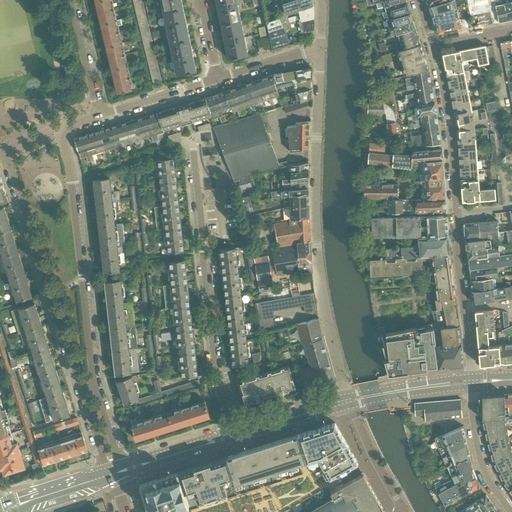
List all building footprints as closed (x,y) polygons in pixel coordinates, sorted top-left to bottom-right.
[(115,0),(98,0),(95,1),(97,10),(96,10),(96,13),(97,16),(99,15),(101,24),(114,21),(113,13),(114,13),(115,13),(114,9),(112,3),(116,2),(115,0)] [(157,81),(137,0),(132,0),(153,83),(157,81)] [(141,0),(137,0),(157,81),(161,80),(141,0)] [(180,0),(160,0),(163,13),(183,9),(180,0)] [(281,0),(285,13),(298,9),(301,8),(300,0),(281,0)] [(300,0),(301,8),(313,5),(312,0),(300,0)] [(365,0),(367,6),(376,3),(377,9),(385,7),(406,1),(405,0),(365,0)] [(431,14),(435,24),(466,17),(477,15),(479,26),(499,22),(494,0),(450,0),(428,7),(431,14)] [(494,0),(499,22),(507,21),(503,0),(494,0)] [(503,0),(507,21),(511,19),(511,1),(511,0),(503,0)] [(385,7),(388,19),(390,19),(410,13),(406,1),(385,7)] [(237,3),(217,8),(218,12),(221,25),(241,21),(237,3)] [(300,15),(287,18),(289,22),(313,16),(313,5),(301,8),(298,9),(300,15)] [(183,9),(163,13),(166,28),(186,24),(183,9)] [(386,20),(388,28),(413,21),(410,13),(390,19),(388,19),(386,20)] [(299,32),(299,33),(314,29),(313,16),(289,22),(287,18),(286,15),(280,18),(266,23),(269,37),(271,50),(272,51),(289,46),(284,28),(289,25),(290,29),(298,27),(299,32)] [(466,17),(435,24),(437,34),(461,30),(468,28),(466,17)] [(114,21),(101,24),(103,33),(101,33),(102,36),(102,38),(104,38),(106,47),(120,43),(118,36),(120,35),(120,36),(119,31),(118,27),(118,28),(116,28),(114,21)] [(241,21),(221,25),(224,37),(225,42),(244,38),(241,21)] [(391,32),(392,36),(397,34),(415,28),(413,21),(388,28),(390,32),(391,32)] [(186,24),(166,28),(169,38),(171,38),(172,43),(189,40),(187,29),(186,24)] [(397,34),(399,42),(418,36),(415,28),(397,34)] [(399,42),(402,50),(420,44),(418,36),(399,42)] [(271,50),(269,37),(256,40),(259,53),(271,50)] [(225,42),(228,59),(235,57),(235,58),(238,57),(248,55),(244,38),(225,42)] [(173,48),(171,48),(173,59),(192,55),(191,50),(189,40),(172,43),(173,48)] [(506,50),(511,49),(511,40),(500,42),(501,51),(506,50)] [(378,44),(381,52),(387,50),(384,42),(378,44)] [(120,43),(106,47),(108,55),(107,56),(107,59),(108,61),(110,61),(112,69),(125,66),(123,59),(125,58),(126,58),(125,54),(124,50),(122,51),(120,43)] [(405,75),(414,73),(428,70),(420,44),(402,50),(397,51),(400,59),(401,59),(402,59),(403,60),(402,60),(404,66),(405,67),(404,68),(403,69),(405,75)] [(485,45),(475,48),(477,58),(478,65),(488,63),(489,67),(496,66),(492,46),(485,47),(485,45)] [(443,58),(446,75),(464,71),(462,61),(477,58),(475,48),(442,54),(443,58)] [(389,54),(382,56),(385,66),(390,64),(391,62),(392,62),(389,54)] [(196,71),(192,55),(173,59),(174,61),(176,75),(187,73),(190,73),(190,72),(196,71)] [(125,66),(112,69),(114,78),(112,78),(113,81),(113,84),(115,84),(117,92),(128,90),(131,89),(129,82),(131,81),(130,77),(129,73),(128,73),(127,73),(125,66)] [(311,68),(273,75),(276,88),(286,85),(312,79),(313,69),(311,68)] [(405,79),(406,83),(430,79),(428,70),(414,73),(414,74),(413,74),(413,78),(405,79)] [(446,75),(448,84),(466,81),(464,71),(446,75)] [(273,75),(265,77),(274,104),(277,103),(275,98),(279,96),(277,90),(276,88),(273,75)] [(265,77),(257,80),(264,102),(269,100),(270,105),(274,104),(265,77)] [(311,88),(312,79),(286,85),(287,89),(290,88),(292,93),(295,92),(311,88)] [(415,88),(415,89),(431,86),(430,79),(406,83),(407,90),(415,88)] [(257,80),(249,83),(258,110),(261,109),(259,103),(264,102),(257,80)] [(448,84),(450,94),(468,91),(466,81),(448,84)] [(249,83),(241,86),(248,107),(253,106),(255,111),(258,110),(249,83)] [(241,86),(233,89),(242,115),(245,114),(243,109),(248,107),(241,86)] [(408,95),(408,98),(433,94),(431,86),(415,89),(416,93),(408,95)] [(311,98),(311,88),(295,92),(296,97),(285,101),(280,102),(282,107),(283,106),(290,104),(307,99),(311,98)] [(233,89),(225,91),(232,113),(237,111),(239,117),(242,115),(233,89)] [(225,91),(215,95),(224,122),(227,121),(225,115),(232,113),(225,91)] [(450,94),(452,104),(470,101),(468,91),(450,94)] [(417,101),(418,105),(434,102),(433,94),(408,98),(408,99),(405,99),(405,103),(417,101)] [(215,95),(206,98),(212,116),(213,120),(219,117),(221,123),(224,122),(215,95)] [(206,98),(196,101),(202,119),(212,116),(206,98)] [(196,101),(187,104),(192,122),(202,119),(196,101)] [(452,104),(454,114),(472,111),(470,101),(452,104)] [(501,109),(499,101),(486,103),(487,112),(501,109)] [(420,115),(436,113),(437,112),(435,102),(434,102),(418,105),(416,105),(418,115),(420,115)] [(397,133),(396,128),(395,123),(395,122),(396,122),(395,120),(395,117),(394,117),(394,114),(393,112),(393,111),(392,111),(392,110),(391,109),(388,107),(387,106),(386,105),(385,104),(384,104),(383,104),(382,103),(379,103),(378,103),(376,103),(368,103),(368,113),(385,114),(387,123),(386,123),(387,124),(387,129),(387,130),(388,135),(397,134),(397,133)] [(184,105),(176,107),(182,126),(190,123),(192,122),(187,104),(184,105)] [(176,107),(167,110),(172,128),(182,126),(176,107)] [(167,110),(157,113),(163,131),(172,128),(167,110)] [(459,125),(459,127),(474,125),(473,121),(474,121),(472,111),(454,114),(456,125),(458,124),(459,125)] [(278,166),(264,112),(216,124),(231,178),(278,166)] [(157,113),(148,116),(155,142),(159,140),(157,135),(164,133),(163,131),(157,113)] [(407,121),(408,125),(437,120),(436,113),(420,115),(420,119),(407,121)] [(148,116),(140,118),(146,139),(151,137),(153,142),(155,142),(148,116)] [(140,118),(132,121),(139,147),(143,145),(141,140),(146,139),(140,118)] [(422,131),(438,128),(437,120),(408,125),(409,129),(422,126),(422,131)] [(132,121),(124,123),(130,143),(135,142),(136,147),(139,147),(132,121)] [(124,123),(116,126),(124,151),(126,150),(125,145),(130,143),(124,123)] [(457,130),(457,141),(475,140),(474,129),(474,127),(474,125),(459,127),(459,128),(459,130),(457,130)] [(108,128),(114,148),(119,147),(120,152),(124,151),(116,126),(108,128)] [(108,128),(99,131),(107,156),(110,156),(109,150),(114,148),(108,128)] [(415,140),(439,136),(438,128),(422,131),(423,135),(410,137),(411,139),(411,141),(415,140)] [(99,131),(91,133),(97,154),(102,152),(104,157),(107,156),(99,131)] [(91,133),(83,136),(93,168),(96,167),(92,155),(97,154),(91,133)] [(87,162),(89,169),(93,168),(83,136),(74,139),(74,140),(75,139),(82,164),(87,162)] [(439,136),(415,140),(416,144),(424,142),(425,146),(441,144),(439,136)] [(457,141),(458,151),(476,150),(475,140),(457,141)] [(368,163),(392,166),(393,155),(384,154),(385,145),(369,143),(368,163)] [(412,155),(411,163),(442,160),(442,150),(428,151),(412,152),(412,155)] [(458,151),(459,161),(477,160),(476,150),(458,151)] [(410,169),(411,163),(412,155),(393,153),(393,155),(392,166),(410,168),(410,169)] [(173,158),(157,160),(160,183),(176,181),(175,174),(174,168),(173,158)] [(414,184),(425,183),(425,182),(444,180),(442,160),(411,163),(410,169),(418,169),(419,180),(414,181),(414,184)] [(459,161),(460,171),(478,170),(477,160),(459,161)] [(282,170),(283,173),(308,170),(308,162),(291,165),(291,169),(282,170)] [(283,179),(283,183),(308,179),(308,170),(283,173),(283,174),(291,174),(291,178),(285,179),(283,179)] [(460,171),(460,181),(478,180),(478,170),(460,171)] [(248,177),(234,181),(237,191),(251,187),(248,177)] [(109,178),(93,180),(96,203),(112,202),(112,201),(110,187),(109,178)] [(278,184),(279,191),(308,187),(308,180),(308,179),(283,183),(283,184),(281,184),(278,184)] [(421,189),(421,199),(445,198),(444,190),(444,181),(444,180),(425,182),(425,183),(426,189),(423,189),(421,189)] [(478,180),(460,181),(462,202),(495,200),(495,189),(479,190),(478,180)] [(176,181),(160,183),(163,206),(178,205),(177,195),(177,189),(176,181)] [(398,184),(386,184),(386,181),(381,181),(377,181),(377,184),(363,184),(363,194),(363,200),(364,200),(364,199),(372,199),(398,199),(398,184)] [(308,187),(279,191),(271,192),(272,198),(282,196),(289,196),(308,192),(308,188),(308,187)] [(289,196),(290,208),(308,205),(308,192),(289,196)] [(251,202),(249,195),(239,198),(240,204),(251,202)] [(421,199),(416,199),(417,213),(446,211),(445,198),(421,199)] [(138,200),(139,206),(141,206),(141,208),(147,208),(146,199),(138,200)] [(398,199),(372,199),(389,200),(389,207),(377,207),(377,212),(392,212),(392,213),(399,213),(399,212),(400,213),(401,213),(405,212),(405,213),(406,213),(406,212),(410,212),(410,213),(411,213),(411,212),(415,212),(415,213),(416,213),(416,212),(417,212),(417,213),(416,199),(411,199),(410,199),(406,199),(405,199),(401,199),(400,199),(399,199),(398,199)] [(112,202),(96,203),(99,226),(114,225),(113,213),(119,212),(118,201),(112,201),(112,202)] [(240,206),(242,214),(249,212),(247,204),(240,206)] [(178,205),(163,206),(165,229),(181,227),(180,221),(179,214),(178,205)] [(283,209),(284,220),(290,219),(296,219),(309,217),(308,205),(290,208),(283,209)] [(3,207),(0,207),(0,233),(11,230),(3,207)] [(499,238),(499,245),(504,245),(511,243),(511,212),(510,213),(511,225),(511,230),(499,232),(499,238)] [(242,217),(244,226),(253,224),(251,215),(242,217)] [(390,236),(415,236),(418,236),(421,236),(420,216),(389,217),(390,236)] [(421,236),(448,235),(446,216),(420,216),(421,236)] [(290,221),(274,224),(278,246),(296,243),(310,241),(309,225),(309,218),(309,217),(296,219),(290,219),(290,221)] [(371,218),(366,218),(366,237),(372,237),(380,237),(390,236),(389,217),(379,218),(371,218)] [(498,221),(483,222),(483,227),(484,227),(485,232),(482,232),(483,239),(498,237),(499,238),(499,232),(498,232),(498,221)] [(464,224),(465,241),(483,239),(482,232),(485,232),(484,227),(483,227),(483,222),(464,224)] [(114,225),(99,226),(101,249),(117,248),(114,225)] [(183,251),(181,227),(165,229),(168,253),(183,251)] [(11,230),(0,233),(0,249),(2,257),(18,252),(11,230)] [(380,258),(421,256),(432,256),(449,255),(448,235),(421,236),(418,236),(415,236),(415,247),(401,248),(385,249),(385,251),(381,251),(382,254),(370,255),(371,259),(380,258)] [(465,241),(466,250),(499,245),(499,238),(498,237),(483,239),(465,241)] [(310,241),(296,243),(297,244),(272,249),(276,271),(277,274),(298,271),(299,274),(312,272),(310,243),(310,241)] [(252,248),(253,257),(256,279),(257,278),(271,276),(269,263),(269,261),(267,250),(266,250),(266,245),(256,246),(256,248),(252,248)] [(466,250),(468,260),(511,253),(511,250),(511,251),(510,249),(505,250),(504,245),(499,245),(466,250)] [(120,271),(117,248),(101,249),(104,273),(109,272),(120,271)] [(235,248),(220,249),(220,257),(221,264),(222,273),(238,272),(235,248)] [(18,252),(2,257),(10,279),(25,274),(18,252)] [(468,262),(470,281),(498,277),(497,272),(506,271),(505,266),(511,265),(511,253),(468,260),(468,262)] [(433,268),(433,269),(451,266),(449,255),(432,256),(432,260),(432,262),(433,265),(430,265),(430,269),(433,268)] [(422,261),(432,260),(432,256),(421,256),(421,258),(411,259),(412,274),(415,274),(415,275),(425,275),(424,266),(422,266),(422,261)] [(255,280),(257,279),(257,278),(256,279),(253,257),(251,257),(247,258),(251,283),(255,282),(255,280)] [(395,277),(402,276),(401,259),(391,260),(391,275),(395,275),(395,277)] [(409,274),(412,274),(411,259),(401,259),(402,276),(409,276),(409,274)] [(184,260),(169,262),(171,285),(187,283),(184,260)] [(388,275),(391,275),(391,260),(380,261),(381,278),(388,277),(388,275)] [(374,278),(381,278),(380,261),(370,261),(371,276),(374,276),(374,278)] [(432,276),(432,281),(453,278),(451,266),(433,269),(434,275),(432,276)] [(238,272),(222,273),(223,282),(224,289),(225,296),(240,294),(238,272)] [(32,296),(25,274),(10,279),(17,301),(32,296)] [(257,278),(257,279),(259,290),(273,288),(271,276),(257,278)] [(470,281),(471,292),(510,286),(509,283),(502,284),(501,277),(498,277),(470,281)] [(435,300),(455,297),(456,297),(455,293),(453,278),(432,281),(433,282),(432,282),(432,283),(435,282),(437,293),(437,295),(438,299),(435,300)] [(110,281),(105,282),(107,305),(123,304),(123,303),(120,280),(110,281)] [(187,283),(171,285),(174,308),(190,306),(187,283)] [(511,286),(510,286),(471,292),(473,303),(490,300),(511,297),(511,286)] [(240,294),(225,296),(225,303),(226,310),(227,319),(243,317),(240,294)] [(303,296),(304,306),(306,313),(317,311),(314,294),(303,296)] [(304,306),(303,296),(259,303),(262,320),(275,318),(274,311),(304,306)] [(433,346),(437,367),(437,368),(450,367),(450,368),(463,367),(462,350),(459,325),(459,324),(457,305),(456,304),(455,297),(435,300),(437,307),(433,308),(433,310),(432,310),(432,311),(433,314),(433,315),(434,319),(435,323),(435,327),(438,327),(442,344),(433,346)] [(123,304),(107,305),(110,328),(126,327),(126,326),(135,325),(132,302),(123,303),(123,304)] [(259,303),(254,303),(259,328),(263,327),(259,303)] [(19,308),(11,311),(18,333),(41,326),(34,304),(19,308)] [(190,306),(174,308),(176,331),(192,329),(190,306)] [(475,311),(476,322),(493,320),(492,310),(475,311)] [(243,317),(227,319),(228,328),(229,335),(230,343),(246,341),(243,317)] [(304,343),(309,362),(327,358),(322,339),(319,323),(318,319),(302,322),(302,323),(296,324),(301,344),(304,343)] [(478,345),(478,348),(489,347),(488,339),(493,338),(492,331),(494,331),(493,320),(476,322),(478,345)] [(427,368),(437,367),(433,346),(442,344),(438,327),(435,327),(435,323),(419,326),(421,337),(417,337),(415,327),(385,334),(381,334),(384,344),(382,345),(386,359),(384,359),(388,374),(418,370),(427,369),(427,368)] [(126,327),(110,328),(112,351),(128,349),(137,348),(136,339),(127,340),(126,333),(135,332),(135,325),(126,326),(126,327)] [(41,326),(18,333),(18,334),(20,333),(21,338),(23,345),(26,344),(29,354),(48,348),(43,331),(41,326)] [(192,329),(176,331),(179,354),(195,353),(194,343),(193,336),(192,329)] [(248,364),(246,341),(230,343),(231,349),(231,356),(232,366),(248,364)] [(504,345),(499,346),(501,363),(510,362),(509,345),(504,345)] [(489,347),(478,348),(478,351),(479,365),(501,363),(499,346),(489,347)] [(29,354),(33,353),(37,364),(38,368),(40,375),(55,370),(55,369),(52,359),(48,348),(29,354)] [(131,373),(128,349),(112,351),(115,374),(131,373)] [(288,351),(285,352),(283,353),(268,357),(270,364),(290,358),(288,351)] [(197,376),(195,353),(179,354),(182,377),(197,376)] [(252,354),(254,362),(258,361),(259,361),(261,355),(261,353),(252,354)] [(20,364),(29,362),(30,365),(35,363),(33,356),(32,357),(15,361),(15,359),(14,359),(10,360),(13,368),(13,369),(13,370),(16,369),(19,368),(21,368),(20,364)] [(327,358),(309,362),(310,369),(295,373),(298,386),(314,381),(314,383),(333,377),(327,358)] [(5,368),(13,395),(18,393),(10,368),(7,359),(3,361),(5,368)] [(271,371),(263,374),(271,397),(280,394),(278,385),(283,383),(285,392),(296,389),(288,366),(280,368),(281,371),(272,374),(271,371)] [(21,368),(24,380),(29,379),(26,371),(24,371),(23,367),(21,368)] [(16,369),(25,398),(29,396),(24,380),(21,368),(19,368),(16,369)] [(55,370),(40,375),(46,391),(47,397),(62,392),(55,370)] [(271,397),(263,374),(255,376),(256,379),(247,382),(246,379),(238,382),(245,405),(256,401),(253,393),(258,391),(260,400),(271,397)] [(128,377),(117,381),(124,404),(138,399),(139,399),(132,376),(128,377)] [(388,408),(390,410),(399,409),(408,408),(396,377),(377,381),(387,408),(388,408)] [(153,381),(157,393),(158,393),(161,392),(158,380),(153,381)] [(69,415),(62,392),(47,397),(55,419),(69,415)] [(13,395),(24,430),(29,428),(21,404),(18,393),(13,395)] [(504,406),(504,395),(487,396),(484,396),(482,396),(482,399),(482,401),(482,419),(505,418),(504,406)] [(462,418),(461,399),(460,399),(448,400),(414,403),(414,405),(414,408),(415,415),(424,415),(425,421),(442,419),(450,419),(462,418)] [(185,407),(191,422),(210,416),(205,403),(198,405),(198,403),(185,407)] [(0,437),(9,434),(5,424),(9,423),(5,408),(1,409),(0,406),(0,437)] [(175,412),(168,415),(172,428),(191,422),(185,407),(174,410),(175,412)] [(161,414),(149,418),(154,434),(172,428),(168,415),(162,417),(161,414)] [(77,418),(65,421),(67,428),(79,424),(77,418)] [(138,424),(131,426),(135,440),(154,434),(149,418),(137,422),(138,424)] [(482,419),(485,432),(506,428),(505,419),(505,418),(482,419)] [(61,423),(51,426),(53,432),(63,429),(61,423)] [(139,486),(147,511),(303,511),(329,497),(328,494),(335,490),(330,480),(357,464),(334,424),(139,486)] [(446,466),(452,480),(457,477),(460,483),(464,481),(470,492),(478,488),(479,485),(472,469),(472,466),(463,426),(443,435),(442,434),(441,435),(434,438),(446,466)] [(29,428),(24,430),(29,444),(35,464),(40,462),(29,428)] [(485,432),(487,442),(507,437),(506,428),(485,432)] [(43,429),(33,432),(35,438),(45,435),(43,429)] [(12,444),(9,434),(0,437),(0,468),(1,468),(3,474),(25,467),(17,442),(12,444)] [(87,450),(82,435),(76,437),(75,436),(67,438),(67,440),(60,442),(65,457),(87,450)] [(487,442),(490,452),(510,446),(507,437),(487,442)] [(45,447),(39,449),(43,464),(65,457),(60,442),(54,444),(53,442),(45,445),(45,447)] [(490,452),(493,463),(511,455),(511,452),(510,446),(490,452)] [(511,455),(493,463),(498,472),(511,465),(511,455)] [(511,465),(498,472),(503,482),(511,476),(511,465)] [(328,494),(329,497),(303,511),(382,511),(384,511),(362,475),(361,474),(335,490),(328,494)] [(511,476),(503,482),(510,492),(511,490),(511,476)] [(457,477),(452,480),(461,497),(470,492),(464,481),(460,483),(457,477)] [(452,480),(445,483),(454,501),(461,497),(452,480)] [(454,501),(445,483),(436,488),(445,506),(454,501)] [(482,511),(492,504),(486,495),(476,502),(482,511)] [(476,502),(466,508),(468,511),(481,511),(482,511),(476,502)]
